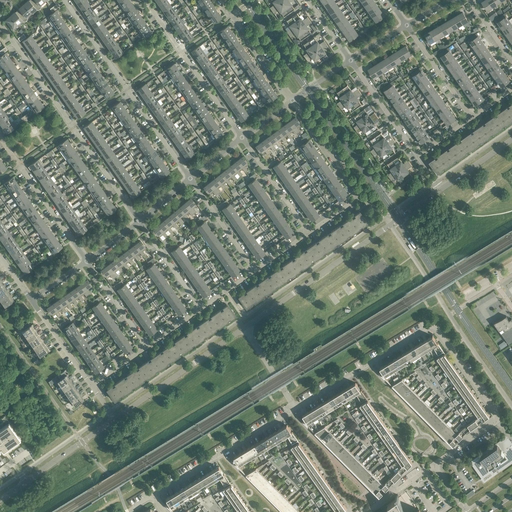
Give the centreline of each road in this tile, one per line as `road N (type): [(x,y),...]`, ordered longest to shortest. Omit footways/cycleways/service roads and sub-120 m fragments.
road 1 (unclassified): [(294,408),(434,327),(498,416),(452,452)]
road 2 (residential): [(139,221),(0,23)]
road 3 (tertiary): [(243,328),(440,190)]
road 4 (residential): [(189,179),(63,0)]
road 5 (unclassified): [(163,511),(152,495),(294,408)]
road 6 (residential): [(306,235),(358,198),(290,101)]
road 7 (residential): [(241,136),(144,0)]
road 8 (tertiary): [(114,419),(243,328)]
road 9 (residential): [(86,262),(0,141)]
road 10 (tertiary): [(0,499),(114,419)]
road 11 (residential): [(290,101),(217,0)]
